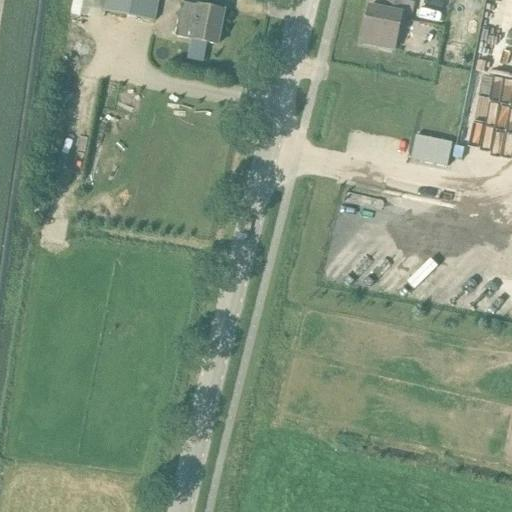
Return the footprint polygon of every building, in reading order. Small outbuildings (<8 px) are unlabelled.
[(155,20),(158,0),(106,0),(105,11),(155,20)] [(394,49),(401,16),(411,18),(414,3),(401,0),(385,0),(384,9),(369,6),(361,42),(394,49)] [(511,0),(510,1),(502,47),(511,48),(511,0)] [(218,44),(224,10),(181,2),(175,36),(218,44)] [(416,23),(415,46),(438,47),(439,24),(416,23)] [(454,29),(449,66),(477,70),(482,32),(454,29)] [(437,149),(401,141),(397,165),(433,173),(437,149)] [(475,245),(476,235),(456,233),(455,243),(475,245)] [(438,305),(470,306),(470,295),(438,294),(438,305)]
